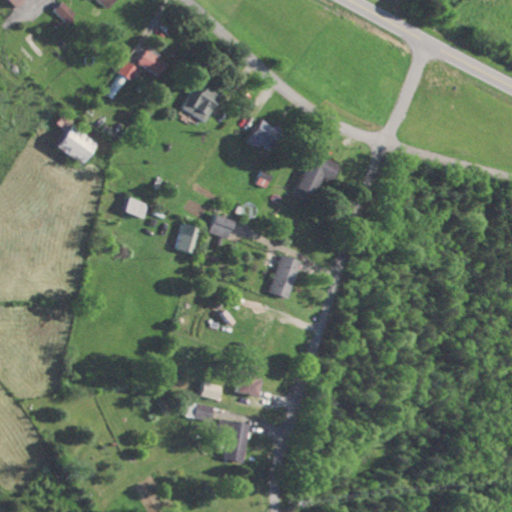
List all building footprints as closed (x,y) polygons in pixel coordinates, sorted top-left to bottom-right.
[(20,0),(4,0),(12,8),(20,0)] [(49,10),(63,22),(71,12),(57,0),(49,10)] [(91,0),(102,8),(108,0),(91,0)] [(133,60),(152,75),(161,63),(142,49),(133,60)] [(112,72),(125,80),(133,68),(121,60),(112,72)] [(177,108),(199,121),(215,95),(193,82),(177,108)] [(266,149),(274,128),(254,120),(246,141),(266,149)] [(77,163),(91,140),(64,124),(50,147),(77,163)] [(318,175),(326,180),(334,164),(310,152),(292,187),(308,195),(318,175)] [(139,217),(143,203),(124,197),(120,211),(139,217)] [(205,231),(224,238),(230,220),(212,213),(205,231)] [(173,248),(189,253),(197,228),(180,223),(173,248)] [(282,298),(296,261),(278,254),(264,291),(282,298)] [(260,368),(240,363),(232,391),(252,397),(260,368)] [(218,386),(201,381),(197,395),(214,400),(218,386)] [(211,405),(194,403),(193,418),(210,419),(211,405)] [(246,423),(218,418),(216,431),(224,432),(220,458),(240,461),(246,423)]
